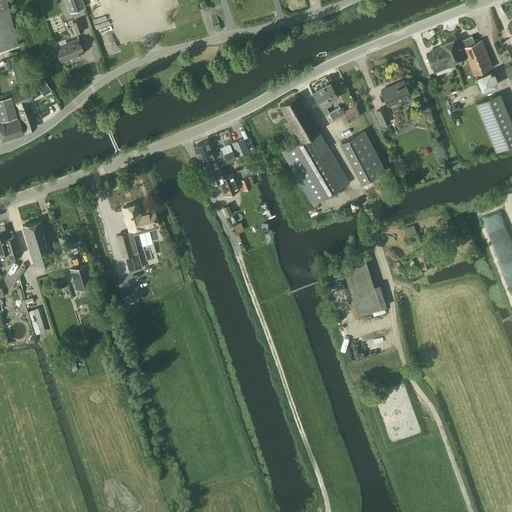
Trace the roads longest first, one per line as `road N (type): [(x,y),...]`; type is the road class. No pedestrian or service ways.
road 1 (tertiary): [(0,206),(234,116),(493,0)]
road 2 (track): [(470,511),(436,417),(403,368),(362,194)]
road 3 (unclassified): [(61,115),(136,61),(352,0)]
road 4 (track): [(233,34),(226,11),(131,27),(113,0)]
